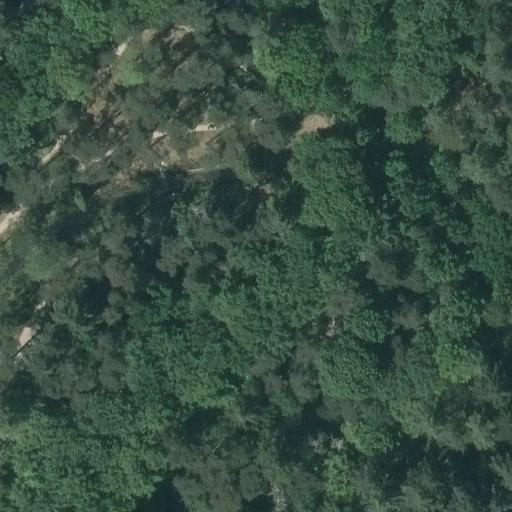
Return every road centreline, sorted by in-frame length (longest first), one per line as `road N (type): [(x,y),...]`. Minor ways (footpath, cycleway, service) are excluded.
road 1 (secondary): [(511,254),(437,185),(294,0)]
road 2 (unclassified): [(0,102),(106,0)]
